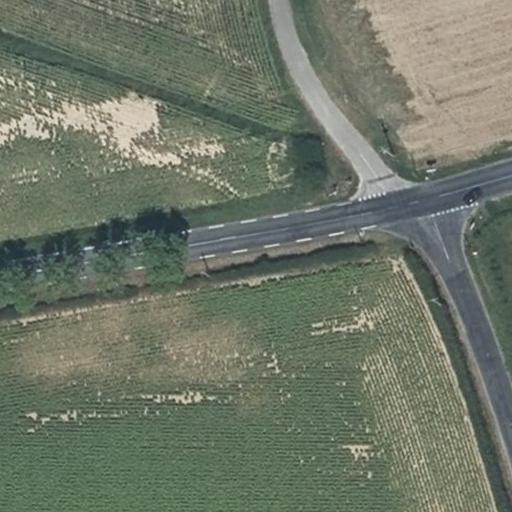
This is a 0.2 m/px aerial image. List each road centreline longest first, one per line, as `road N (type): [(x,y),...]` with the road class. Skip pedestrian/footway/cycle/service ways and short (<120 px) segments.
road 1 (secondary): [(0,283),(415,202)]
road 2 (unclassified): [(415,202),(328,114),(291,48),(283,0)]
road 3 (tertiary): [(511,404),(496,353),(415,202)]
